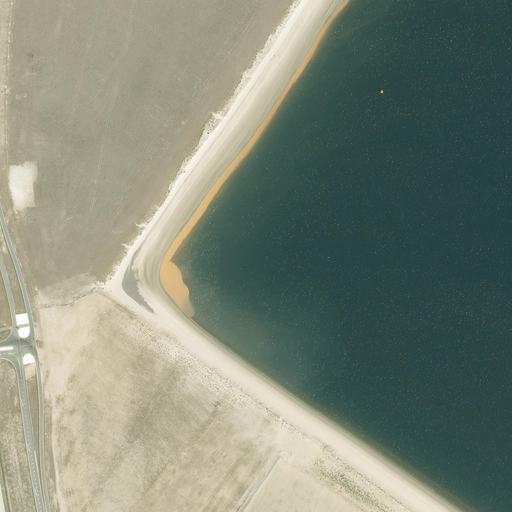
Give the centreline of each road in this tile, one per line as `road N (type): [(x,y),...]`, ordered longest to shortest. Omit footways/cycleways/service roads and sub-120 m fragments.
road 1 (unclassified): [(48,511),(35,344)]
road 2 (unclassified): [(19,350),(43,511)]
road 3 (unclassified): [(35,344),(0,210)]
road 4 (unclassified): [(0,391),(18,511)]
